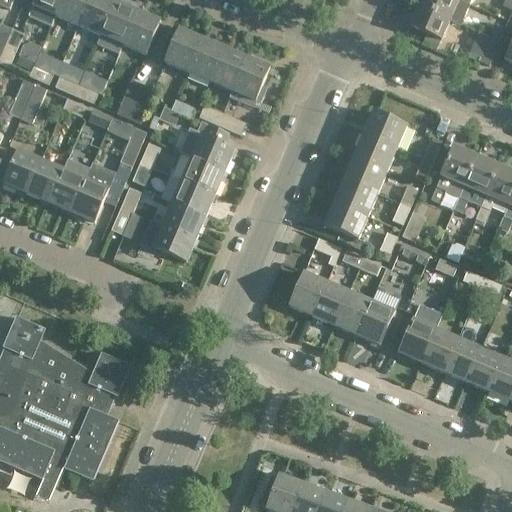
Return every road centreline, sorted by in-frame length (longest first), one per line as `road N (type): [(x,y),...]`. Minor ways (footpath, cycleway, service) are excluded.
road 1 (residential): [(511,468),(221,338)]
road 2 (residential): [(221,338),(348,50)]
road 3 (residential): [(144,511),(221,338)]
road 4 (residential): [(511,120),(348,50)]
road 5 (residential): [(348,50),(231,0)]
road 6 (residential): [(113,279),(0,228)]
